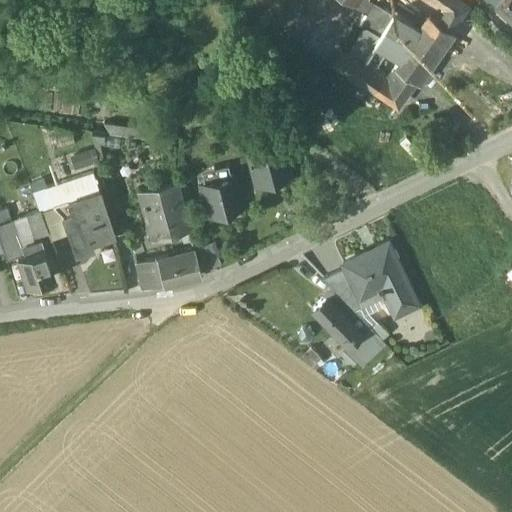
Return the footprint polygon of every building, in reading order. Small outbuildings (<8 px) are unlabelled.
[(347,0),(313,0),(289,36),(307,47),(334,6),(343,12),(350,2),(347,0)] [(334,6),(307,47),(330,62),(337,51),(357,22),(371,0),(370,0),(355,0),(353,4),(350,2),(343,12),(334,6)] [(371,0),(357,22),(379,37),(386,26),(393,14),(371,0)] [(467,6),(458,0),(431,0),(435,3),(436,2),(439,4),(460,17),(467,6)] [(511,0),(502,0),(495,8),(511,23),(511,0)] [(460,17),(439,4),(430,17),(451,31),(460,17)] [(386,26),(436,59),(454,33),(451,31),(430,17),(420,31),(393,14),(386,26)] [(436,59),(386,26),(379,37),(374,44),(400,62),(396,69),(416,81),(415,82),(419,85),(436,59)] [(396,69),(386,82),(337,51),(330,62),(397,107),(415,82),(416,81),(396,69)] [(175,139),(104,129),(110,140),(175,150),(175,139)] [(279,140),(248,148),(257,185),(258,184),(260,190),(289,183),(287,177),(288,177),(279,140)] [(76,169),(96,167),(95,152),(75,154),(76,169)] [(47,190),(46,191),(52,211),(54,210),(63,220),(72,217),(68,204),(99,194),(93,175),(47,190)] [(233,177),(202,185),(210,216),(211,216),(212,221),(240,214),(239,208),(240,208),(233,177)] [(44,183),(30,188),(33,195),(46,191),(47,190),(44,183)] [(176,184),(139,192),(153,243),(189,233),(185,218),(179,203),(176,184)] [(46,191),(33,195),(40,214),(41,215),(52,211),(46,191)] [(99,194),(68,204),(72,217),(63,220),(76,259),(94,253),(92,247),(115,240),(99,194)] [(33,195),(17,200),(24,219),(40,214),(33,195)] [(0,226),(11,223),(7,211),(0,212),(0,226)] [(40,214),(24,219),(33,241),(49,236),(41,215),(40,214)] [(11,223),(0,226),(0,242),(15,238),(11,223)] [(15,238),(0,242),(0,244),(6,263),(17,259),(22,258),(15,238)] [(42,244),(23,250),(25,257),(22,258),(17,259),(27,289),(54,280),(42,244)] [(388,244),(343,265),(344,268),(359,300),(360,300),(381,290),(389,306),(412,294),(388,244)] [(193,250),(156,260),(163,287),(163,288),(201,278),(193,250)] [(156,260),(136,265),(143,291),(163,287),(156,260)] [(359,300),(344,268),(323,278),(334,290),(354,311),(363,307),(360,300),(359,300)] [(334,290),(325,299),(361,336),(370,328),(354,311),(334,290)] [(412,294),(389,306),(395,319),(419,308),(412,294)] [(361,336),(325,299),(313,310),(349,348),(361,336)] [(361,336),(349,348),(345,351),(358,363),(382,341),(370,328),(361,336)]
